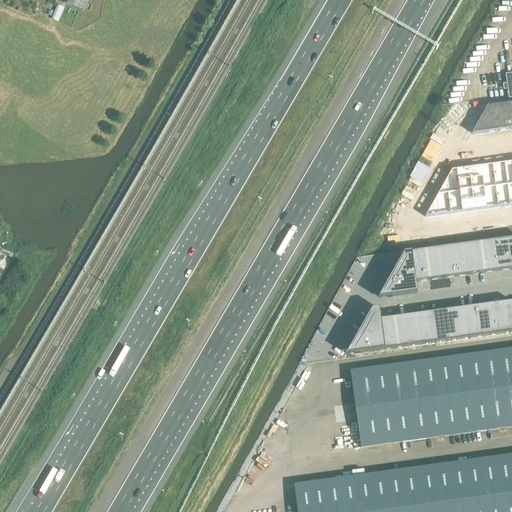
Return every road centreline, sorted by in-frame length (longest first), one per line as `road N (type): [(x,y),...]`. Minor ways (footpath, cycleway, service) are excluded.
road 1 (motorway): [(341,0),(36,511)]
road 2 (motorway): [(119,511),(419,0)]
road 3 (unclassified): [(0,395),(229,0)]
